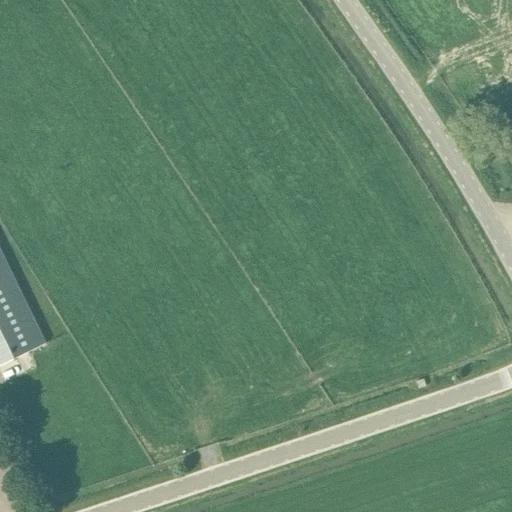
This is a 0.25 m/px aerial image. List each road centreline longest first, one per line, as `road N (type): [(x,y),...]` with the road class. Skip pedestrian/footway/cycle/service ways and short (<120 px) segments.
road 1 (unclassified): [(104,511),(511,374)]
road 2 (unclassified): [(511,268),(453,157),(343,0)]
